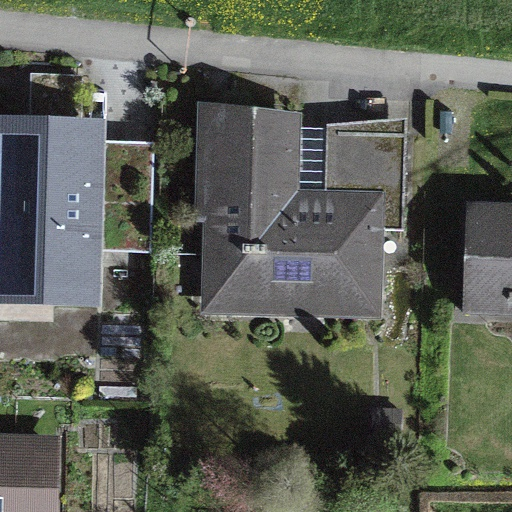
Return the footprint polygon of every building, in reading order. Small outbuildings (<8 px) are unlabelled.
[(79,77),(37,76),(35,126),(78,127),(79,77)] [(207,207),(215,207),(213,300),(370,304),(372,230),(402,230),(405,134),(350,134),(342,143),(343,194),(321,194),(314,200),(291,200),(293,129),(290,121),(282,117),(209,109),(207,207)] [(92,140),(4,138),(0,268),(0,284),(88,286),(92,140)] [(105,201),(105,227),(151,229),(152,202),(105,201)] [(511,211),(474,210),(470,307),(511,308),(511,211)] [(511,325),(460,323),(450,480),(511,486),(511,325)] [(0,511),(45,511),(48,446),(0,445),(0,511)]
